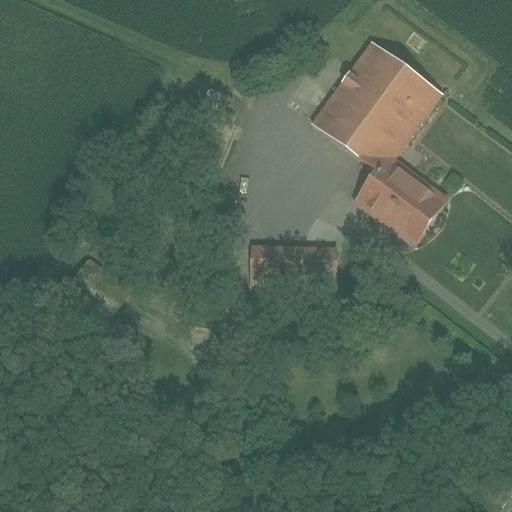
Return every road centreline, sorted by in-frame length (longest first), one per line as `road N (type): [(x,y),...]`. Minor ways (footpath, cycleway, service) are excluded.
road 1 (unknown): [(240,507),(243,245),(269,205),(312,188)]
road 2 (track): [(179,511),(511,487)]
